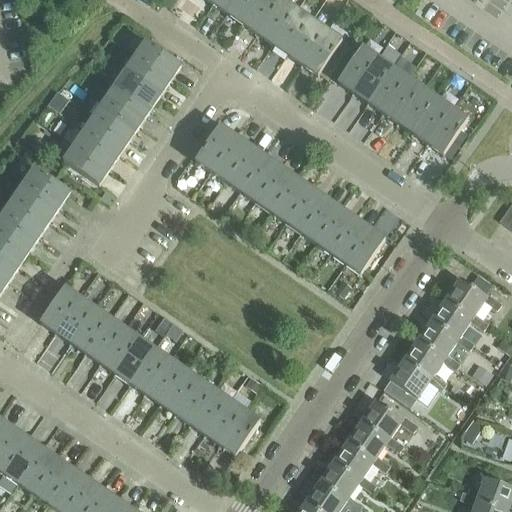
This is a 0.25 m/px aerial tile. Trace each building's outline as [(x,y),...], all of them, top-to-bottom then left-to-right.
[(198,0),(212,10),(218,0),(198,0)] [(218,0),(212,10),(227,20),(240,0),(218,0)] [(240,0),(227,20),(242,30),(262,0),(240,0)] [(274,0),(262,0),(242,30),(256,40),(281,4),(274,0)] [(281,4),(256,40),(271,50),(296,15),(281,4)] [(296,15),(271,50),(286,60),(310,25),(296,15)] [(310,25),(286,60),(301,70),(325,35),(310,25)] [(325,35),(301,70),(316,81),(318,78),(328,84),(350,52),(325,35)] [(133,62),(168,86),(179,71),(144,47),(133,62)] [(337,87),(352,98),(377,63),(361,52),(337,87)] [(123,77),(158,101),(168,86),(133,62),(123,77)] [(377,63),(352,98),(367,108),(391,73),(377,63)] [(391,73),(367,108),(382,118),(406,83),(391,73)] [(113,92),(148,116),(158,101),(123,77),(113,92)] [(406,83),(382,118),(396,129),(421,94),(406,83)] [(103,106),(138,130),(148,116),(113,92),(103,106)] [(421,94),(396,129),(411,139),(435,104),(421,94)] [(435,104),(411,139),(426,149),(450,114),(435,104)] [(93,121),(128,145),(138,130),(103,106),(93,121)] [(450,114),(426,149),(442,160),(465,125),(450,114)] [(83,136),(118,160),(128,145),(93,121),(83,136)] [(194,165),(210,176),(234,140),(219,130),(194,165)] [(72,150),(107,175),(118,160),(83,136),(72,150)] [(234,140),(210,176),(225,186),(249,151),(234,140)] [(97,190),(107,175),(72,150),(62,166),(97,190)] [(249,151),(225,186),(240,196),(264,161),(249,151)] [(264,161),(240,196),(254,206),(279,171),(264,161)] [(279,171),(254,206),(269,217),(294,181),(279,171)] [(22,189),(58,213),(68,198),(33,173),(22,189)] [(294,181),(269,217),(284,227),(309,192),(294,181)] [(12,204),(48,228),(58,213),(22,189),(12,204)] [(309,192),(284,227),(299,237),(323,202),(309,192)] [(323,202),(299,237),(314,247),(338,212),(323,202)] [(2,218),(37,243),(48,228),(12,204),(2,218)] [(511,226),(511,208),(511,207),(498,226),(508,233),(511,226)] [(338,212),(314,247),(329,258),(353,222),(338,212)] [(0,221),(0,238),(27,257),(37,243),(2,218),(0,221)] [(353,222),(329,258),(344,268),(368,233),(353,222)] [(368,233),(344,268),(359,279),(383,243),(368,233)] [(0,260),(17,272),(27,257),(0,238),(0,260)] [(0,281),(7,287),(17,272),(0,260),(0,281)] [(477,279),(471,288),(485,298),(491,289),(477,279)] [(342,284),(334,295),(342,301),(350,291),(342,284)] [(443,305),(484,332),(486,328),(473,320),(482,306),(495,315),(500,308),(487,299),(485,303),(457,284),(443,305)] [(39,326),(40,327),(55,337),(79,302),(63,291),(39,326)] [(79,302),(55,337),(69,347),(94,312),(79,302)] [(430,325),(470,352),(472,348),(460,339),(468,326),(481,335),(484,332),(443,305),(430,325)] [(94,312),(69,347),(84,358),(109,322),(94,312)] [(163,321),(154,334),(162,340),(164,337),(171,327),(163,321)] [(109,322),(84,358),(99,368),(123,333),(109,322)] [(416,345),(456,371),(458,369),(445,360),(455,346),(467,355),(470,352),(430,325),(416,345)] [(171,327),(164,337),(175,344),(182,334),(174,329),(171,327)] [(123,333),(99,368),(114,378),(138,343),(123,333)] [(138,343),(114,378),(129,388),(153,353),(138,343)] [(403,365),(442,391),(444,389),(431,381),(441,367),(453,375),(456,371),(416,345),(403,365)] [(511,351),(504,346),(500,352),(510,359),(511,355),(511,351)] [(153,353),(129,388),(144,399),(168,363),(153,353)] [(168,363),(144,399),(159,409),(183,374),(168,363)] [(392,388),(386,397),(409,413),(415,403),(426,410),(437,394),(439,395),(442,391),(403,365),(389,385),(392,388)] [(183,374),(159,409),(174,419),(198,384),(183,374)] [(251,382),(245,390),(256,397),(261,389),(251,382)] [(198,384),(174,419),(189,429),(213,394),(198,384)] [(213,394),(189,429),(203,440),(228,404),(213,394)] [(228,404),(203,440),(218,450),(243,415),(228,404)] [(359,426),(400,454),(402,450),(389,442),(399,428),(411,437),(416,431),(404,423),(409,415),(398,408),(392,418),(374,406),(359,426)] [(243,415),(218,450),(234,461),(258,425),(243,415)] [(0,424),(0,448),(12,432),(0,424)] [(472,425),(462,440),(471,446),(481,431),(472,425)] [(346,447),(385,474),(388,471),(375,462),(385,449),(397,457),(400,454),(359,426),(346,447)] [(12,432),(0,448),(0,475),(2,477),(26,442),(12,432)] [(26,442),(2,477),(17,488),(41,453),(26,442)] [(332,467),(372,494),(374,491),(362,482),(371,469),(383,477),(385,474),(346,447),(332,467)] [(41,453),(17,488),(32,498),(56,463),(41,453)] [(56,463),(32,498),(47,508),(71,473),(56,463)] [(318,487),(354,511),(359,511),(360,511),(348,502),(357,489),(369,498),(372,494),(332,467),(318,487)] [(71,473),(47,508),(52,511),(65,511),(86,483),(71,473)] [(86,483),(65,511),(87,511),(101,494),(86,483)] [(461,497),(459,502),(487,511),(506,511),(511,496),(511,493),(482,484),(475,502),(461,497)] [(304,507),(311,511),(341,511),(343,510),(345,511),(354,511),(318,487),(304,507)] [(101,494),(87,511),(109,511),(115,504),(101,494)] [(487,511),(459,502),(458,505),(472,510),(471,511),(487,511)]
